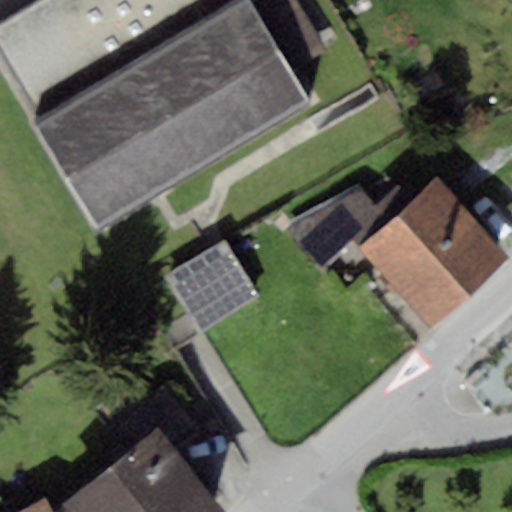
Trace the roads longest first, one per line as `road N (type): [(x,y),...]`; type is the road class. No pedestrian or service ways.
road 1 (residential): [(388,414),(511,303)]
road 2 (residential): [(511,428),(431,432),(388,414)]
